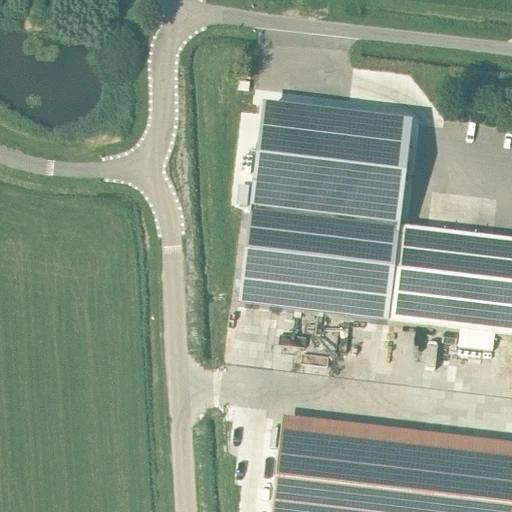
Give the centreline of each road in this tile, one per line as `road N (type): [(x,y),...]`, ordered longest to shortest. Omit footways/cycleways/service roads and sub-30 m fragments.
road 1 (unclassified): [(186,511),(172,257),(159,197),(141,172)]
road 2 (track): [(311,26),(309,162),(511,188)]
road 3 (track): [(179,14),(511,50)]
road 4 (track): [(179,381),(493,418)]
road 5 (track): [(390,173),(362,403)]
road 6 (unclassified): [(141,172),(161,126),(163,59),(179,14),(169,0)]
road 7 (unclassified): [(141,172),(70,172),(0,156)]
